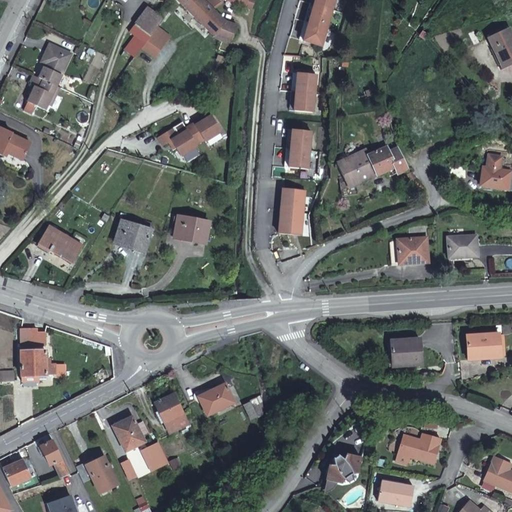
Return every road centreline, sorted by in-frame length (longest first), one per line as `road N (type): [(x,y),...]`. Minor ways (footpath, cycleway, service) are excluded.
road 1 (residential): [(288,0),(278,32),(263,249),(278,305)]
road 2 (residential): [(294,310),(297,281),(312,255),(437,201),(418,159)]
road 3 (secondary): [(294,310),(511,294)]
road 4 (secondary): [(140,360),(109,389),(0,446)]
road 5 (residential): [(511,428),(358,385)]
road 6 (residential): [(358,385),(262,511)]
road 7 (secondary): [(136,318),(0,293)]
road 8 (secondary): [(0,294),(128,344)]
road 9 (secondary): [(178,346),(294,310)]
